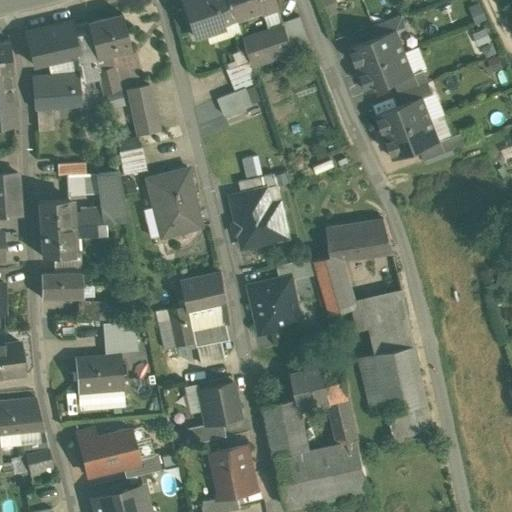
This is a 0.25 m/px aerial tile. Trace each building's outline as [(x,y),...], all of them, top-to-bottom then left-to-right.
[(181,0),(195,38),(224,28),(222,23),(236,19),(236,18),(230,0),(181,0)] [(276,0),(230,0),(236,18),(263,9),(264,12),(279,7),(276,0)] [(122,13),(86,21),(95,57),(109,53),(131,48),(122,13)] [(402,15),(372,26),(376,37),(395,30),(395,31),(406,27),(402,15)] [(283,20),(269,25),(270,30),(243,39),(252,63),(293,49),(283,20)] [(86,21),(70,26),(77,54),(78,61),(80,61),(93,58),(93,57),(86,21)] [(69,22),(27,32),(35,64),(57,59),(77,54),(70,26),(69,22)] [(376,37),(350,47),(359,70),(404,52),(395,31),(395,30),(376,37)] [(8,41),(0,41),(0,73),(11,72),(8,41)] [(404,52),(359,70),(368,92),(394,82),(412,75),(412,74),(404,52)] [(95,57),(93,57),(93,58),(96,69),(112,64),(109,53),(95,57)] [(93,58),(80,61),(83,81),(98,77),(96,69),(93,58)] [(248,60),(227,69),(235,91),(245,87),(257,83),(248,60)] [(112,64),(96,69),(98,77),(102,93),(119,88),(113,64),(112,64)] [(423,69),(412,74),(412,75),(394,82),(398,93),(428,82),(423,69)] [(76,70),(32,74),(33,110),(36,110),(37,130),(53,129),(51,108),(79,106),(76,70)] [(11,72),(0,73),(0,125),(13,124),(11,105),(15,105),(11,72)] [(428,82),(398,93),(403,104),(421,97),(422,98),(433,94),(428,82)] [(149,85),(127,89),(137,136),(158,131),(149,85)] [(252,104),(245,87),(217,99),(224,115),(252,104)] [(403,104),(376,114),(385,137),(430,119),(422,98),(421,97),(403,104)] [(430,119),(385,137),(394,159),(420,149),(439,142),(438,141),(430,119)] [(439,142),(420,149),(424,160),(454,149),(449,137),(438,141),(439,142)] [(140,147),(119,152),(124,174),(145,169),(140,147)] [(255,153),(239,158),(244,176),(261,171),(255,153)] [(84,162),(56,164),(57,175),(65,175),(84,174),(84,162)] [(188,168),(147,179),(151,196),(155,195),(165,235),(202,225),(188,168)] [(118,172),(97,173),(99,192),(101,207),(81,208),(80,212),(79,212),(70,217),(70,225),(83,224),(96,223),(127,220),(125,209),(118,172)] [(84,174),(65,175),(68,194),(99,192),(97,173),(84,174)] [(0,214),(19,214),(18,174),(0,174),(0,214)] [(275,175),(239,183),(242,194),(278,186),(275,175)] [(267,188),(231,197),(243,248),(289,237),(284,212),(273,215),(267,188)] [(68,199),(38,202),(40,229),(69,227),(69,225),(70,225),(70,217),(68,199)] [(383,218),(327,227),(331,256),(331,259),(338,258),(393,249),(383,218)] [(96,223),(83,224),(83,233),(84,235),(96,234),(96,223)] [(83,224),(70,225),(71,234),(83,233),(83,224)] [(69,227),(40,229),(42,256),(53,256),(72,254),(71,234),(70,225),(69,225),(69,227)] [(72,254),(53,256),(54,272),(80,272),(79,254),(72,254)] [(338,258),(331,259),(331,256),(316,259),(330,315),(352,309),(354,308),(353,305),(338,258)] [(312,259),(278,265),(281,279),(291,277),(291,279),(315,275),(312,259)] [(221,271),(180,281),(185,306),(227,297),(221,271)] [(54,272),(39,272),(41,299),(82,297),(81,272),(80,272),(54,272)] [(281,279),(249,285),(259,333),(301,324),(291,279),(291,277),(281,279)] [(404,294),(353,305),(354,308),(352,309),(359,330),(371,327),(374,341),(412,330),(404,294)] [(104,304),(79,303),(77,320),(104,321),(104,304)] [(182,306),(168,310),(170,318),(176,346),(189,343),(190,343),(187,330),(182,306)] [(170,318),(157,321),(163,349),(176,346),(170,318)] [(230,321),(187,330),(190,343),(189,343),(190,346),(222,339),(233,337),(230,321)] [(412,330),(374,341),(376,354),(360,358),(372,414),(389,411),(396,440),(435,432),(412,330)] [(130,334),(104,336),(105,350),(131,347),(130,334)] [(222,339),(196,345),(200,364),(226,359),(222,339)] [(18,341),(0,343),(0,376),(21,374),(18,341)] [(120,353),(75,357),(78,390),(123,386),(120,353)] [(321,355),(305,358),(308,369),(291,373),(300,407),(333,400),(347,397),(348,397),(340,361),(324,365),(321,355)] [(233,382),(198,389),(206,424),(221,421),(241,417),(233,382)] [(347,397),(333,400),(342,442),(356,439),(347,397)] [(34,399),(0,401),(0,431),(42,429),(34,399)] [(283,412),(279,413),(277,404),(266,406),(277,456),(293,453),(283,412)] [(206,424),(186,428),(190,444),(225,436),(221,421),(206,424)] [(130,428),(95,437),(92,428),(76,432),(87,475),(122,466),(138,462),(137,458),(130,428)] [(293,453),(277,456),(283,483),(362,465),(356,439),(342,442),(293,453)] [(248,444),(211,451),(217,477),(215,477),(219,497),(237,493),(257,489),(248,444)] [(47,449),(25,454),(28,470),(51,464),(47,449)] [(156,453),(137,458),(138,462),(122,466),(125,477),(160,469),(156,453)] [(142,486),(122,491),(123,494),(110,497),(110,494),(93,498),(96,511),(146,511),(148,509),(142,486)] [(219,497),(201,500),(203,511),(219,511),(240,507),(237,493),(219,497)]
